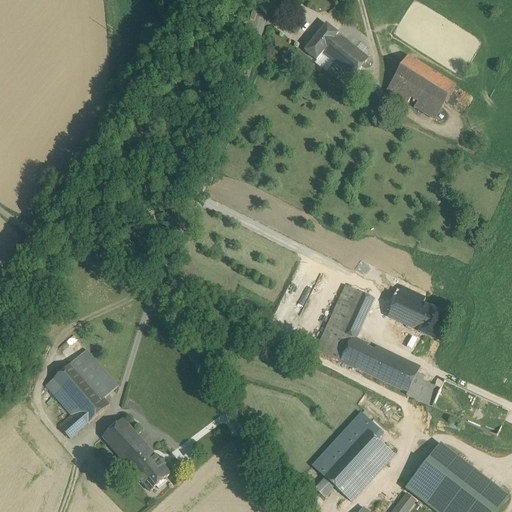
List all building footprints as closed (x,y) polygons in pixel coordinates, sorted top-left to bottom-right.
[(352,11),(341,1),(333,10),(344,20),(352,11)] [(327,25),(305,52),(317,61),(323,54),(327,58),(343,38),(327,25)] [(369,59),(343,38),(327,58),(353,79),(369,59)] [(456,86),(408,57),(387,91),(435,120),(456,86)] [(426,299),(384,279),(378,292),(396,300),(388,318),(407,327),(414,330),(420,333),(432,308),(423,304),(426,299)] [(346,287),(316,351),(341,363),(341,362),(352,338),(343,334),(361,294),(346,287)] [(361,294),(343,334),(352,338),(356,340),(374,300),(361,294)] [(446,315),(432,308),(420,333),(434,340),(446,315)] [(407,327),(397,347),(412,355),(421,336),(415,333),(414,330),(407,327)] [(421,368),(376,347),(374,352),(367,349),(369,346),(356,340),(352,338),(341,362),(408,394),(417,375),(421,368)] [(118,387),(87,351),(72,363),(104,399),(118,387)] [(104,399),(72,363),(52,382),(88,424),(109,405),(109,404),(108,405),(104,399)] [(441,391),(423,383),(425,378),(417,375),(408,394),(407,396),(433,408),(441,391)] [(88,424),(52,382),(46,387),(71,416),(59,427),(70,439),(69,439),(70,440),(88,424)] [(362,413),(313,467),(324,478),(368,430),(379,440),(384,434),(362,413)] [(150,450),(123,419),(102,438),(129,469),(150,450)] [(368,430),(324,478),(334,487),(351,503),(395,455),(379,440),(368,430)] [(440,445),(406,489),(435,511),(496,511),(508,497),(440,445)] [(159,461),(150,450),(129,469),(150,492),(157,487),(159,490),(167,482),(165,479),(171,474),(165,467),(165,464),(162,460),(159,461)] [(315,488),(325,497),(334,487),(324,478),(315,488)] [(367,511),(363,508),(360,511),(407,511),(416,501),(407,494),(393,511),(367,511)]
